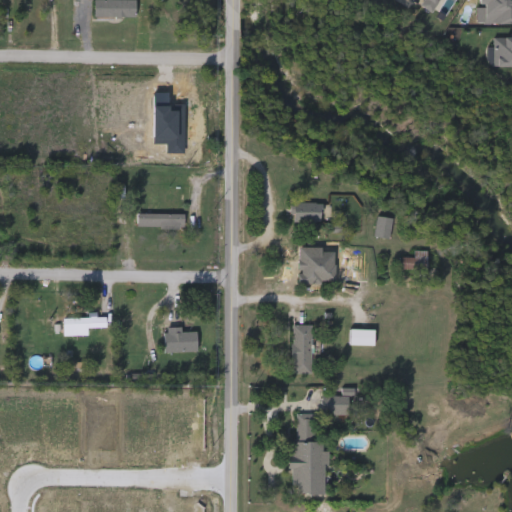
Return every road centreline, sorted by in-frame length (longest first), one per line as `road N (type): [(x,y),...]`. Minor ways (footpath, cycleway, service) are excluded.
road 1 (residential): [(235,287),(0,281),(235,65)]
road 2 (tertiary): [(235,511),(235,0)]
road 3 (residential): [(235,478),(39,479),(23,511)]
